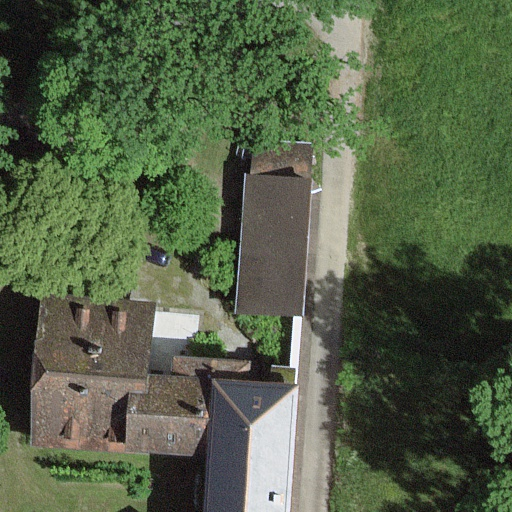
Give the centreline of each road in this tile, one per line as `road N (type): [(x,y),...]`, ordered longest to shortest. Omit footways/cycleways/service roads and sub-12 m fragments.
road 1 (track): [(311,511),(345,0)]
road 2 (track): [(0,123),(100,62),(226,11),(345,5)]
